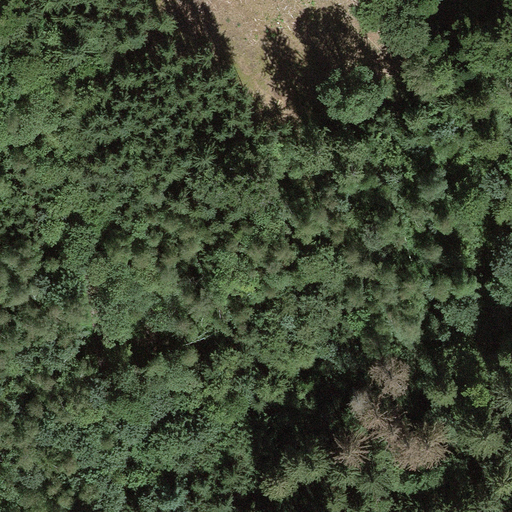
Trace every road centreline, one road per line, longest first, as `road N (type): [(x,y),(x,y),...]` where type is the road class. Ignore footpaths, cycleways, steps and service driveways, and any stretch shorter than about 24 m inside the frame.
road 1 (track): [(511,479),(482,315),(488,172),(468,98),(409,0)]
road 2 (track): [(0,41),(66,161),(128,511)]
